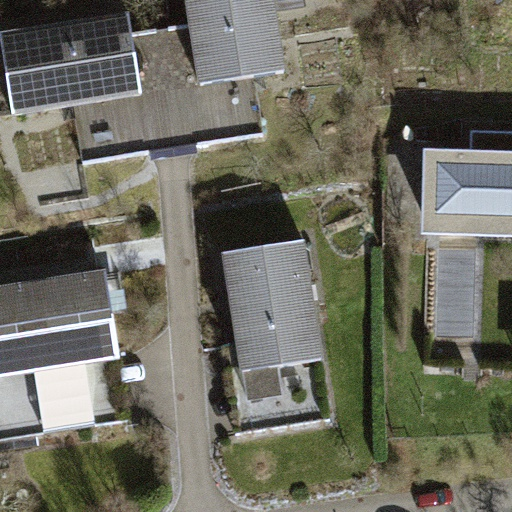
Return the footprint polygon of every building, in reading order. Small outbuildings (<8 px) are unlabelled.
[(274,0),(187,0),(199,69),(202,87),(256,79),(286,74),(274,0)] [(130,17),(1,38),(14,116),(76,106),(143,96),(140,79),(130,17)] [(143,96),(76,106),(86,166),(265,138),(256,79),(202,87),(199,69),(140,79),(143,96)] [(478,159),(431,157),(429,224),(511,226),(511,139),(479,138),(478,159)] [(305,243),(225,255),(243,374),(256,372),(264,431),(331,421),(305,243)] [(107,274),(0,290),(0,442),(111,425),(101,363),(120,360),(107,274)]
